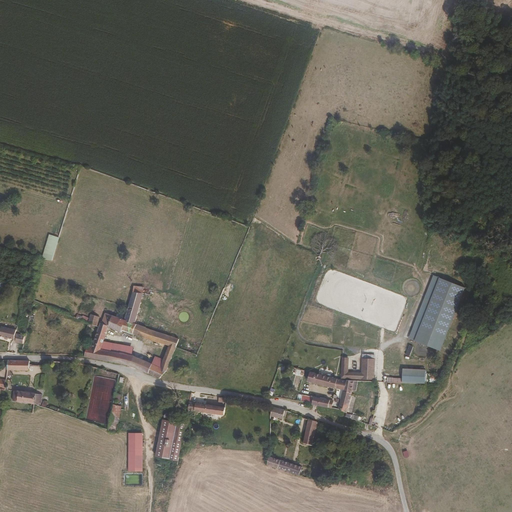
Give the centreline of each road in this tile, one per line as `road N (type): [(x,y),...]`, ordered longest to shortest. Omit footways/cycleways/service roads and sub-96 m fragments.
road 1 (track): [(384,442),(420,419),(447,387),(477,299),(487,245),(429,220),(433,135),(459,54),(511,0)]
road 2 (unclassified): [(406,511),(392,452),(372,436),(270,400),(82,359),(0,356)]
road 3 (track): [(133,372),(150,448),(150,511)]
